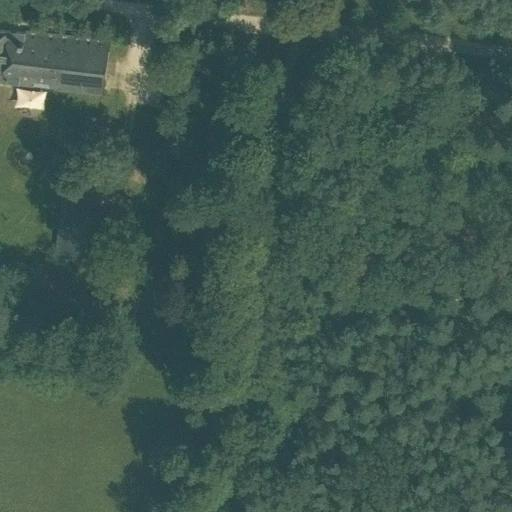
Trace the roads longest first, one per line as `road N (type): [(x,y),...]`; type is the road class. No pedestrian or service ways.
road 1 (track): [(293,30),(215,511)]
road 2 (track): [(511,57),(135,9)]
